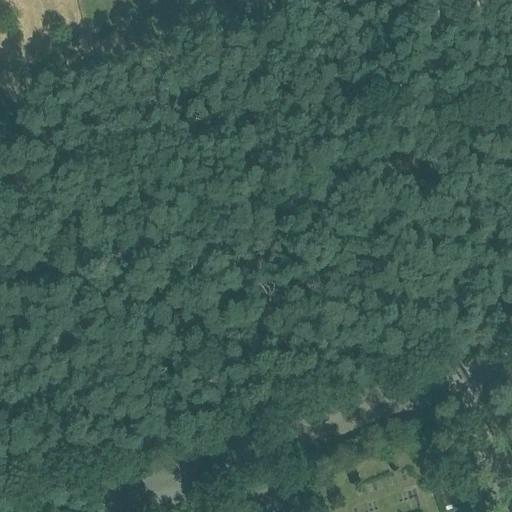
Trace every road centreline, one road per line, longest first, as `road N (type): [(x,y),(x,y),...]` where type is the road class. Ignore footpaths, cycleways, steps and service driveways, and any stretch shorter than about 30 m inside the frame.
road 1 (track): [(0,290),(511,133)]
road 2 (unclassified): [(109,511),(466,383)]
road 3 (unclassified): [(510,511),(466,383)]
